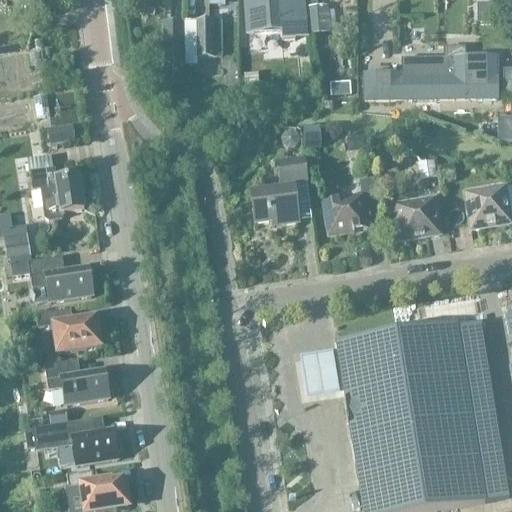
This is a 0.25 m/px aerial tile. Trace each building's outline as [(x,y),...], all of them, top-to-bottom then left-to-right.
[(280,32),(281,43),(295,41),(291,0),(243,0),(246,34),(280,32)] [(307,36),(329,34),(327,8),(305,10),(307,36)] [(182,56),(182,24),(161,24),(162,56),(182,56)] [(222,60),(221,24),(183,25),(184,68),(196,68),(195,60),(222,60)] [(364,104),(400,103),(496,102),(496,60),(465,61),(465,50),(454,50),(454,61),(401,61),(401,77),(364,77),(364,104)] [(47,106),(34,107),(35,129),(48,128),(47,106)] [(48,135),(50,149),(73,145),(71,131),(48,135)] [(317,136),(302,134),(305,155),(320,157),(317,136)] [(294,187),(306,185),(303,161),(277,165),(281,192),(250,196),(254,228),(281,224),(282,228),(299,226),(294,187)] [(434,170),(418,169),(418,187),(433,188),(434,170)] [(29,175),(32,194),(40,192),(45,222),(48,224),(61,222),(64,219),(63,216),(84,213),(78,179),(56,182),(54,171),(29,175)] [(324,197),(322,199),(328,239),(366,233),(365,228),(363,216),(378,213),(375,194),(373,181),(358,183),(360,197),(337,200),(337,199),(333,196),(324,197)] [(471,233),(510,226),(504,191),(465,197),(471,233)] [(400,245),(439,238),(433,203),(394,209),(400,245)] [(7,264),(30,261),(28,245),(4,248),(7,264)] [(88,274),(87,271),(60,275),(57,262),(27,266),(31,292),(45,290),(48,306),(92,300),(90,286),(93,286),(91,274),(88,274)] [(52,330),(58,358),(100,351),(98,338),(101,337),(99,325),(96,326),(95,322),(66,327),(63,313),(35,319),(38,333),(52,330)] [(486,362),(462,367),(456,326),(335,345),(362,511),(442,511),(508,501),(486,362)] [(71,365),(43,369),(47,394),(62,392),(65,409),(108,402),(108,401),(111,401),(107,379),(104,380),(103,374),(73,378),(71,365)] [(80,424),(33,432),(36,454),(72,448),(75,469),(117,463),(116,455),(119,455),(117,439),(113,440),(112,433),(82,437),(80,424)] [(80,489),(83,511),(114,511),(127,510),(124,491),(123,491),(121,482),(93,487),(91,475),(66,479),(68,491),(80,489)]
